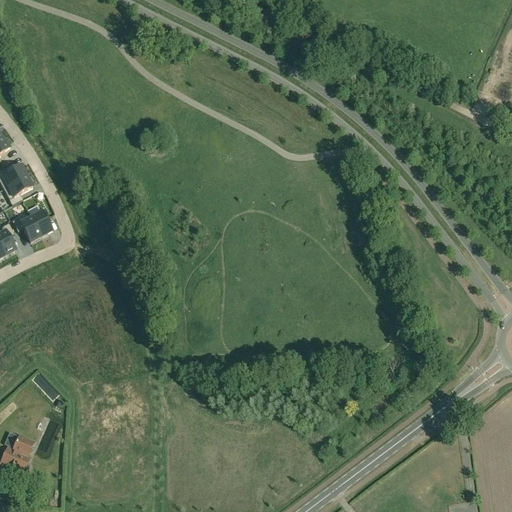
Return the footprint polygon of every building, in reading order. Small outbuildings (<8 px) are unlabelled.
[(2,141),(0,142),(0,165),(2,165),(0,162),(0,158),(10,151),(2,141)] [(5,169),(0,171),(0,185),(3,192),(27,179),(21,168),(8,175),(5,169)] [(27,179),(3,192),(12,208),(23,202),(20,197),(33,190),(31,187),(33,185),(30,179),(27,180),(27,179)] [(42,214),(31,220),(41,239),(52,233),(42,214)] [(18,221),(12,224),(18,235),(23,232),(30,245),(41,239),(31,220),(30,218),(19,223),(18,221)] [(9,226),(0,230),(0,250),(4,258),(15,253),(9,240),(14,237),(9,226)] [(29,465),(28,465),(30,460),(28,459),(35,444),(20,437),(19,438),(13,452),(9,450),(8,449),(0,465),(6,468),(4,472),(15,477),(17,473),(23,476),(24,474),(25,475),(27,474),(30,468),(29,465)]
